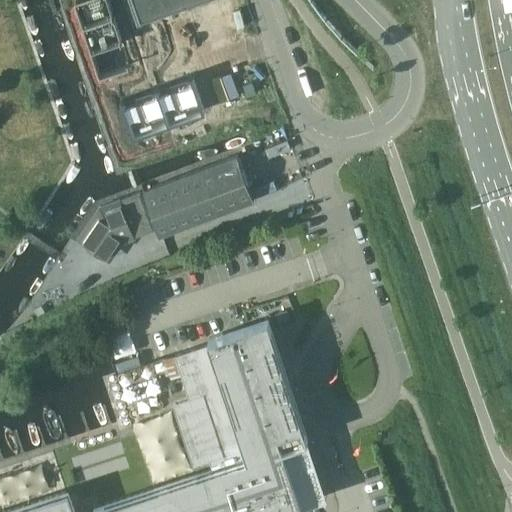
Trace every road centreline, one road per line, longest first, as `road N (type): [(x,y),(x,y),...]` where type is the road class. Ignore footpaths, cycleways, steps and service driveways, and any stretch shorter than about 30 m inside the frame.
road 1 (primary): [(453,0),(462,64),(511,229)]
road 2 (tertiary): [(327,138),(380,128),(408,95),(402,54),(353,0)]
road 3 (tertiary): [(327,138),(297,106),(259,0)]
